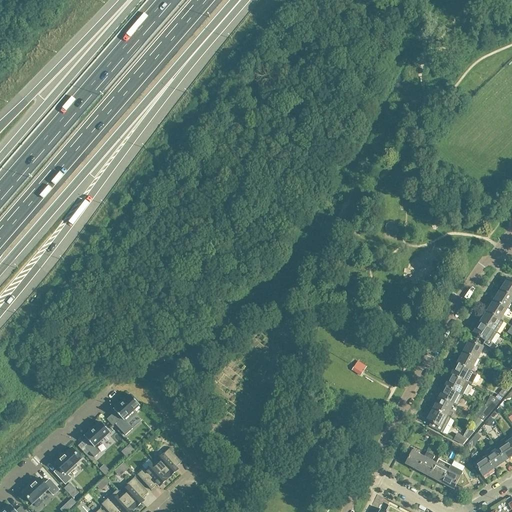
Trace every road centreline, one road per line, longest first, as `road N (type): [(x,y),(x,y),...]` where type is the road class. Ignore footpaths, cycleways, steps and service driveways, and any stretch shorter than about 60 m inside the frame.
road 1 (motorway): [(0,308),(243,0)]
road 2 (motorway): [(0,268),(237,0)]
road 3 (motorway): [(0,237),(205,0)]
road 4 (residential): [(370,471),(446,319),(502,243)]
road 5 (motorway): [(164,0),(0,191)]
road 6 (motorway): [(134,0),(0,157)]
road 7 (motorway): [(124,0),(0,126)]
road 8 (residential): [(106,396),(0,493)]
